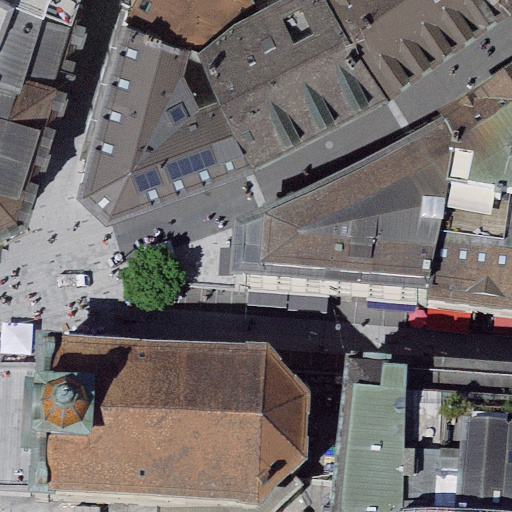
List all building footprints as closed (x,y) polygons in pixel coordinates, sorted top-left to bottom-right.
[(0,0),(0,217),(4,219),(12,231),(41,217),(33,202),(50,152),(105,0),(0,0)] [(199,34),(211,29),(258,2),(259,0),(129,0),(124,11),(199,34)] [(390,84),(339,0),(260,0),(258,2),(211,29),(229,66),(268,152),(390,84)] [(507,0),(339,0),(390,84),(509,1),(507,0)] [(233,166),(268,152),(229,66),(209,74),(196,42),(199,34),(124,11),(79,182),(108,212),(192,180),(233,166)] [(478,151),(477,195),(511,200),(511,93),(461,133),(478,151)] [(438,307),(474,220),(477,195),(478,151),(461,133),(355,182),(245,232),(243,260),(241,288),(241,292),(384,304),(438,307)] [(511,313),(511,200),(477,195),(474,220),(438,307),(511,313)] [(264,357),(51,348),(47,425),(44,496),(255,506),(305,462),(308,409),(264,357)] [(416,511),(426,367),(383,362),(380,389),(353,391),(340,506),(416,511)] [(426,367),(416,511),(511,511),(511,374),(467,370),(426,367)]
